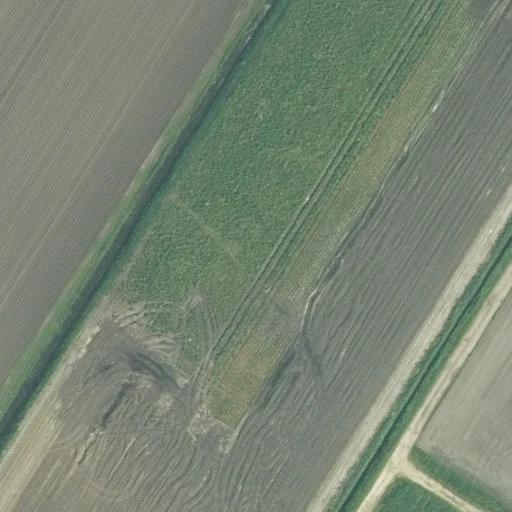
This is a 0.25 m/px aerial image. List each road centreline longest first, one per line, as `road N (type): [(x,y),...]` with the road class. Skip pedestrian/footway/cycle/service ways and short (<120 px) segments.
road 1 (track): [(0,396),(250,0)]
road 2 (track): [(364,511),(511,279)]
